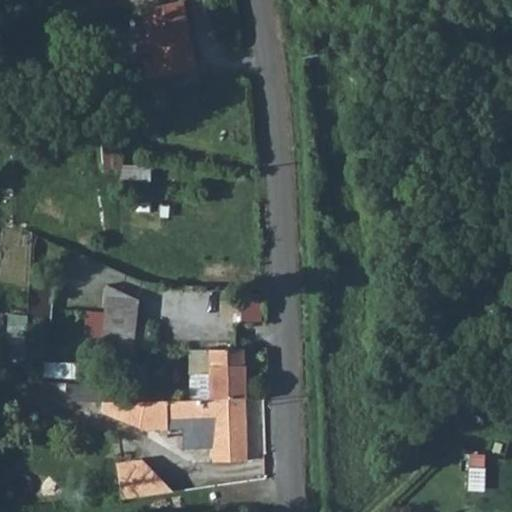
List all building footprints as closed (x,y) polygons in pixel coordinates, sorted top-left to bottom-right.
[(152,59),(145,60),(146,60),(186,72),(195,69),(180,0),(141,9),(152,59)] [(146,60),(145,60),(145,61),(149,80),(186,72),(146,60)] [(33,284),(30,319),(51,321),(54,285),(33,284)] [(106,284),(102,368),(130,370),(138,299),(137,299),(106,284)] [(25,363),(29,313),(10,311),(6,362),(25,363)] [(194,374),(194,399),(245,398),(243,349),(210,349),(210,373),(194,374)] [(194,399),(166,399),(166,428),(184,427),(203,426),(202,446),(211,446),(211,461),(247,460),(245,398),(194,399)] [(166,399),(143,399),(102,400),(102,411),(143,427),(166,428),(166,399)] [(492,443),(489,453),(496,456),(500,445),(492,443)] [(483,487),(487,453),(473,452),(469,486),(483,487)] [(120,470),(126,505),(132,504),(167,498),(175,496),(144,466),(120,470)]
